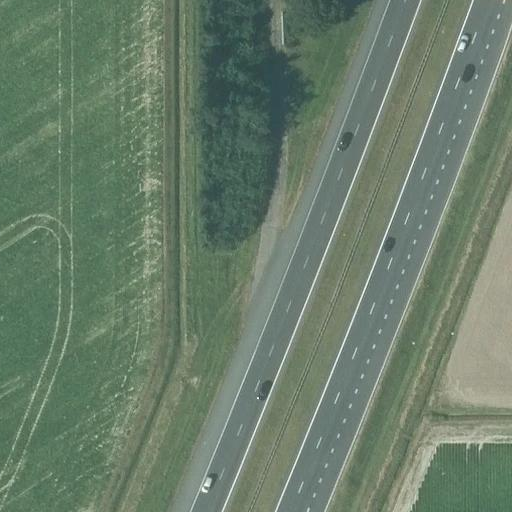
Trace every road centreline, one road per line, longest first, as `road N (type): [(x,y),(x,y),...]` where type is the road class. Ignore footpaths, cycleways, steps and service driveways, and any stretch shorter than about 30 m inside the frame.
road 1 (motorway): [(403,0),(204,511)]
road 2 (motorway): [(288,511),(486,0)]
